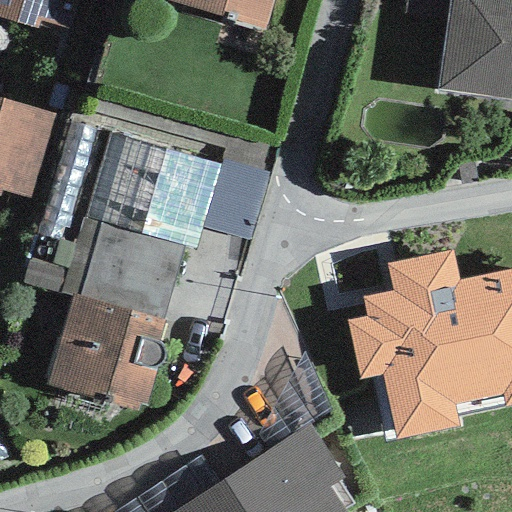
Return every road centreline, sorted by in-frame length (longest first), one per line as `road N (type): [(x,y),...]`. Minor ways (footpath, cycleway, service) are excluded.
road 1 (residential): [(278,230),(235,350),(192,430),(125,471),(0,511)]
road 2 (residential): [(341,0),(278,230)]
road 3 (residential): [(278,230),(511,193)]
